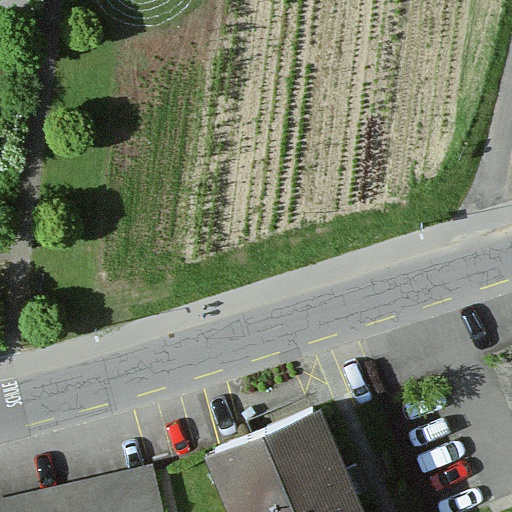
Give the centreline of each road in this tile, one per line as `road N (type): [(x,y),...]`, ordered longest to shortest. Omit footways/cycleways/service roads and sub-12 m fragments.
road 1 (residential): [(0,405),(475,265)]
road 2 (residential): [(475,265),(511,89)]
